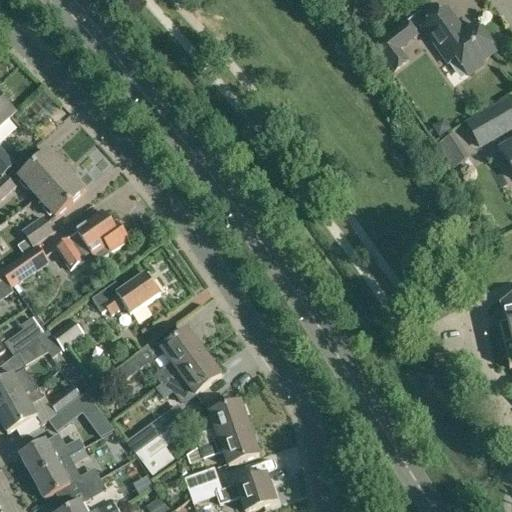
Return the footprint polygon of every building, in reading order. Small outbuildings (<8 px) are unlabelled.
[(482,67),(481,65),(495,55),(493,51),(494,48),(489,41),(485,40),(475,26),(465,34),(448,10),(423,28),(449,65),(457,60),(469,77),(482,67)] [(409,62),(400,51),(418,37),(407,23),(375,48),(395,73),(409,62)] [(0,130),(15,117),(0,99),(0,130)] [(511,131),(497,108),(468,125),(481,148),(511,131)] [(511,144),(501,150),(511,169),(511,144)] [(38,201),(67,174),(49,154),(20,180),(38,201)] [(5,161),(0,165),(0,177),(2,180),(14,170),(5,161)] [(85,194),(67,174),(38,201),(56,220),(85,194)] [(0,203),(16,189),(6,177),(0,183),(0,203)] [(116,233),(103,214),(75,232),(78,236),(56,251),(71,273),(85,264),(81,257),(89,252),(93,258),(107,248),(112,255),(129,243),(120,230),(116,233)] [(24,257),(34,250),(54,236),(43,220),(22,234),(28,242),(18,248),(24,257)] [(7,283),(12,290),(48,266),(38,251),(2,276),(7,283)] [(103,316),(107,312),(111,318),(125,308),(131,318),(160,297),(146,276),(121,293),(116,285),(93,301),(103,316)] [(7,283),(0,287),(0,304),(15,294),(12,290),(12,291),(7,283)] [(501,350),(511,347),(511,310),(502,313),(505,326),(500,327),(502,337),(501,339),(501,341),(500,343),(500,346),(501,348),(501,350)] [(38,341),(43,337),(32,321),(21,329),(23,333),(5,346),(15,360),(39,341),(38,341)] [(49,333),(43,337),(38,341),(39,341),(49,356),(53,361),(85,337),(72,321),(52,337),(49,333)] [(163,388),(206,356),(189,333),(163,352),(173,366),(155,378),(162,387),(163,388)] [(39,341),(15,360),(0,371),(0,413),(39,392),(34,383),(21,390),(15,378),(27,371),(49,356),(39,341)] [(511,347),(501,350),(502,352),(502,355),(503,357),(505,359),(506,360),(507,362),(508,362),(510,371),(511,370),(511,347)] [(147,367),(139,356),(114,376),(122,386),(147,367)] [(163,388),(162,387),(157,390),(165,401),(174,394),(181,404),(186,405),(196,398),(222,379),(206,356),(163,388)] [(57,417),(81,399),(73,388),(50,406),(57,416),(57,417)] [(44,401),(39,392),(0,413),(0,421),(8,436),(38,419),(31,408),(44,401)] [(83,415),(88,422),(99,413),(86,396),(81,399),(57,417),(49,423),(57,434),(83,415)] [(199,449),(250,432),(240,404),(210,415),(216,430),(195,438),(199,449)] [(136,456),(185,419),(177,409),(135,440),(137,443),(129,449),(134,456),(136,455),(136,456)] [(185,419),(136,456),(152,478),(175,462),(166,450),(193,430),(185,419)] [(250,432),(199,449),(200,453),(187,458),(190,466),(224,453),(230,470),(260,459),(250,432)] [(33,480),(84,451),(83,450),(93,445),(89,438),(65,451),(58,439),(47,445),(46,443),(20,457),(33,480)] [(88,459),(84,451),(33,480),(45,502),(71,487),(64,476),(75,470),(74,467),(88,459)] [(140,468),(111,475),(115,492),(145,484),(140,468)] [(190,494),(219,484),(215,471),(185,481),(190,494)] [(223,494),(219,484),(190,494),(194,505),(217,497),(220,508),(241,501),(245,511),(257,511),(276,506),(267,478),(223,494)]
